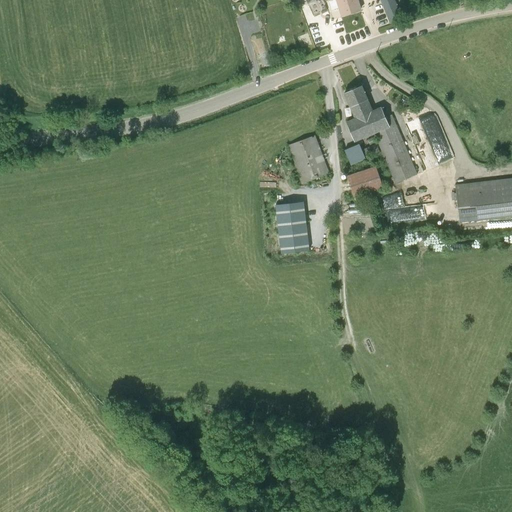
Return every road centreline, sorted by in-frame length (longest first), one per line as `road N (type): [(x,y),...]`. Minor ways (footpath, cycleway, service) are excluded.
road 1 (tertiary): [(511,5),(437,20),(175,117),(0,145)]
road 2 (track): [(337,202),(351,336)]
